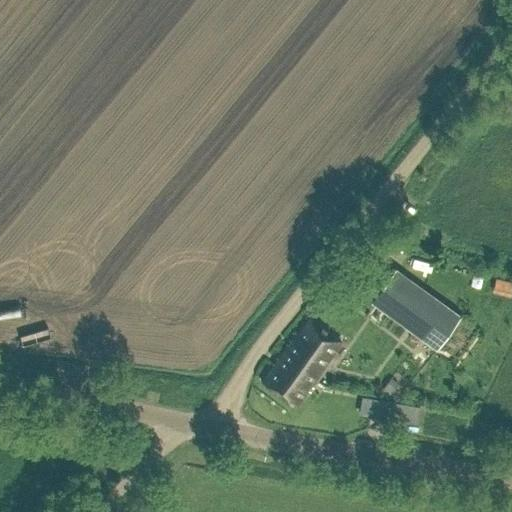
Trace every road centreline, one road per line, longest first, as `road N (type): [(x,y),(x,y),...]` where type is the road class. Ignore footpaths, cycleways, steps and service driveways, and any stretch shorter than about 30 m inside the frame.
road 1 (track): [(182,428),(215,410),(511,41)]
road 2 (unclassified): [(511,482),(182,428)]
road 3 (unclassified): [(0,387),(182,428)]
